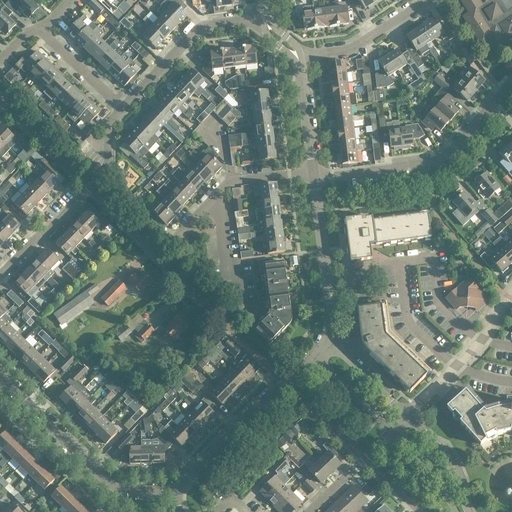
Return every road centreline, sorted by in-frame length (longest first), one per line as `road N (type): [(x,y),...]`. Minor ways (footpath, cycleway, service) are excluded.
road 1 (residential): [(201,302),(151,253),(201,200),(227,187),(314,180)]
road 2 (residential): [(314,180),(449,157),(511,83)]
road 3 (residential): [(179,492),(117,490),(0,376)]
road 4 (residential): [(4,270),(105,170),(112,109)]
road 5 (residential): [(323,360),(179,492)]
road 6 (residential): [(112,109),(193,33),(263,20)]
road 7 (residential): [(406,422),(479,341),(511,290)]
road 8 (residential): [(334,346),(314,180)]
road 9 (residential): [(295,57),(340,52),(428,0)]
road 10 (residential): [(314,180),(295,57)]
